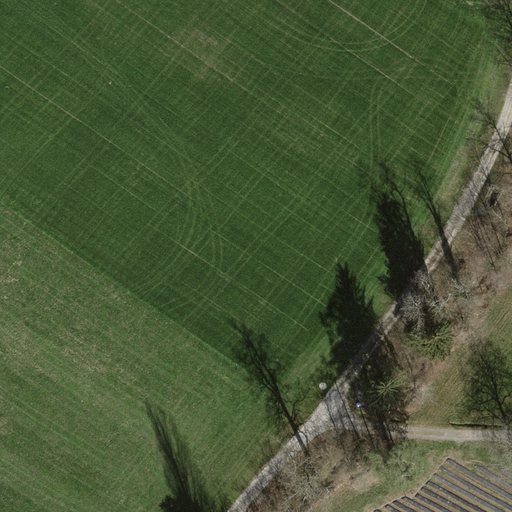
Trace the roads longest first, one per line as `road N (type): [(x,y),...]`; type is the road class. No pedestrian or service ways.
road 1 (track): [(323,412),(463,211),(511,101)]
road 2 (track): [(323,412),(394,434),(511,439)]
road 3 (track): [(236,511),(323,412)]
